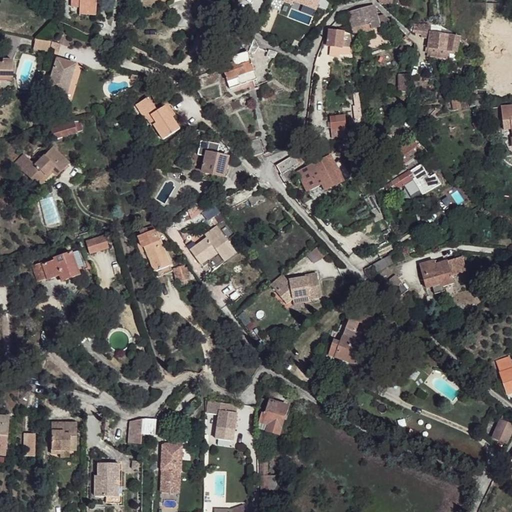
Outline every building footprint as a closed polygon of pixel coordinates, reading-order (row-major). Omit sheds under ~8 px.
[(385,12),(399,15),(401,9),(380,3),(385,12)] [(98,7),(81,6),(81,15),(97,16),(98,7)] [(377,12),(352,13),(355,35),(380,33),(377,12)] [(507,25),(485,22),(484,35),(488,35),(488,49),(505,51),(507,37),(507,25)] [(436,28),(424,27),(424,38),(429,39),(430,34),(435,35),(436,28)] [(342,32),(329,31),(328,34),(326,46),(341,48),(342,32)] [(347,37),(342,32),(341,48),(350,48),(347,37)] [(435,35),(429,39),(428,48),(448,51),(456,52),(458,38),(435,35)] [(252,39),(250,38),(248,48),(256,48),(252,39)] [(51,40),(35,39),(34,49),(48,51),(51,40)] [(59,41),(51,40),(50,50),(58,50),(59,41)] [(448,51),(428,48),(427,56),(446,59),(448,51)] [(502,75),(505,51),(488,49),(485,72),(502,75)] [(267,50),(265,51),(262,57),(271,60),(275,53),(267,50)] [(252,71),(246,54),(231,58),(231,63),(221,67),(226,80),(252,71)] [(75,64),(57,57),(46,89),(65,96),(75,64)] [(12,60),(2,60),(2,63),(0,63),(0,78),(11,79),(12,60)] [(82,66),(75,64),(65,96),(63,102),(71,99),(82,66)] [(255,80),(252,71),(226,80),(228,88),(255,80)] [(502,75),(485,72),(484,81),(501,83),(502,75)] [(11,83),(11,79),(0,78),(0,102),(1,103),(3,82),(11,83)] [(168,95),(164,86),(151,91),(155,100),(168,95)] [(157,111),(148,98),(136,105),(144,121),(151,117),(155,124),(153,126),(162,140),(179,129),(173,120),(170,115),(174,113),(168,104),(157,111)] [(458,101),(451,101),(452,111),(459,110),(458,101)] [(511,105),(500,107),(503,129),(510,128),(511,132),(511,105)] [(345,129),(343,115),(327,116),(329,131),(345,129)] [(155,124),(151,117),(144,121),(149,128),(153,126),(155,124)] [(74,121),(47,128),(49,133),(51,137),(76,131),(74,121)] [(511,132),(510,128),(503,129),(504,138),(511,137),(511,132)] [(364,137),(356,137),(356,139),(358,150),(365,148),(364,137)] [(249,142),(251,156),(262,154),(260,138),(249,142)] [(199,141),(197,153),(196,156),(205,157),(201,173),(222,178),(226,158),(215,156),(218,145),(199,141)] [(419,152),(415,143),(401,149),(406,159),(419,152)] [(321,151),(320,146),(305,151),(294,154),(277,165),(281,173),(293,167),(292,165),(321,151)] [(66,165),(50,147),(32,164),(21,154),(9,165),(12,168),(18,171),(30,184),(46,170),(49,173),(53,177),(66,165)] [(348,177),(338,160),(331,163),(327,157),(308,168),(309,171),(297,177),(306,193),(321,185),(324,190),(348,177)] [(413,177),(407,169),(382,187),(387,192),(394,187),(395,189),(413,177)] [(49,173),(46,170),(30,184),(33,187),(49,173)] [(222,220),(216,204),(203,209),(209,225),(222,220)] [(237,254),(218,227),(205,236),(207,238),(190,251),(201,266),(208,260),(206,257),(215,251),(218,254),(224,263),(237,254)] [(146,229),(141,231),(141,233),(137,234),(139,239),(148,235),(146,229)] [(148,235),(139,239),(142,247),(144,246),(158,240),(155,232),(148,235)] [(108,236),(94,239),(97,253),(111,249),(108,236)] [(94,239),(88,240),(91,254),(97,253),(94,239)] [(158,240),(144,246),(155,272),(171,265),(160,240),(158,240)] [(78,274),(71,251),(56,256),(56,258),(45,261),(49,276),(49,278),(61,274),(62,279),(78,274)] [(218,254),(215,251),(206,257),(208,260),(218,254)] [(45,261),(44,260),(35,263),(40,278),(49,276),(45,261)] [(449,274),(445,263),(436,265),(435,261),(419,266),(425,288),(430,287),(441,284),(450,282),(449,274)] [(456,271),(453,261),(445,263),(449,274),(456,271)] [(173,271),(171,265),(155,272),(158,278),(173,271)] [(320,297),(316,273),(305,275),(304,278),(289,282),(283,275),(270,287),(285,303),(289,299),(307,296),(308,299),(320,297)] [(406,293),(401,284),(387,292),(393,302),(406,293)] [(441,288),(441,284),(430,287),(433,295),(443,292),(441,288)] [(370,320),(352,314),(346,328),(356,332),(360,325),(368,327),(370,320)] [(371,329),(368,327),(360,325),(356,332),(346,328),(342,338),(343,339),(341,345),(333,342),(329,356),(357,365),(365,344),(368,343),(369,339),(368,336),(371,329)] [(511,392),(511,366),(510,362),(497,365),(507,394),(511,392)] [(401,376),(386,377),(387,386),(402,385),(401,376)] [(288,407),(261,398),(260,411),(262,412),(259,420),(259,429),(279,435),(288,407)] [(237,406),(209,401),(207,413),(219,415),(217,428),(233,431),(236,415),(235,415),(237,406)] [(164,413),(161,410),(156,415),(154,422),(156,422),(156,424),(162,423),(164,413)] [(154,422),(143,418),(138,432),(151,437),(156,424),(156,422),(154,422)] [(511,426),(507,423),(500,421),(493,438),(507,443),(511,430),(511,426)] [(74,424),(49,423),(48,454),(58,454),(59,451),(74,451),(74,424)] [(163,445),(159,492),(178,493),(183,442),(170,441),(169,445),(163,445)] [(74,458),(74,451),(59,451),(58,454),(48,454),(49,459),(74,458)] [(119,465),(98,465),(98,477),(94,477),(95,497),(106,497),(115,497),(115,482),(120,482),(119,465)] [(266,465),(262,466),(265,504),(271,504),(269,487),(277,485),(277,476),(268,477),(266,465)] [(120,482),(115,482),(115,497),(106,497),(106,504),(123,505),(122,482),(120,482)]
